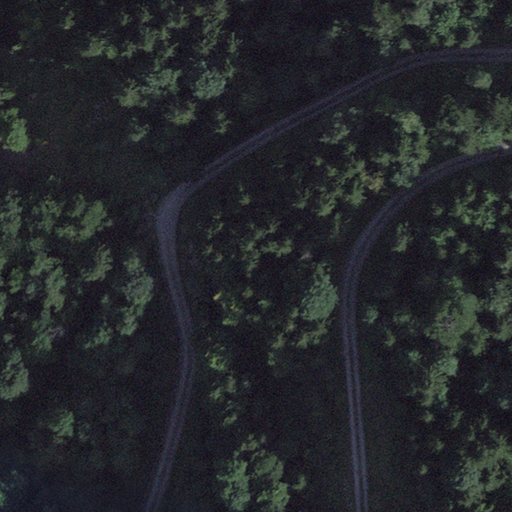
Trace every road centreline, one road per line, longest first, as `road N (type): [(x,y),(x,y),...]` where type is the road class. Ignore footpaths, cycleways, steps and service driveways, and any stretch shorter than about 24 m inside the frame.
road 1 (track): [(152,511),(193,369),(165,232),(187,185),(277,127),(413,62),(511,52)]
road 2 (track): [(511,154),(462,167),(404,196),(361,254),(351,310),(365,511)]
